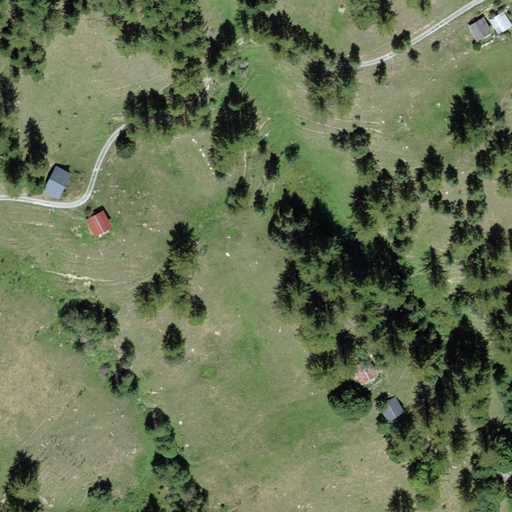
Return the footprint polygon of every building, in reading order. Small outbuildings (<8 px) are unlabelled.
[(503,12),(490,20),(498,34),(506,29),(511,26),(503,12)] [(484,37),(492,33),(483,18),(468,26),(477,42),(484,37)] [(71,173),(56,166),(44,192),(59,199),(64,187),(71,173)] [(105,211),(88,220),(96,235),(104,231),(113,227),(105,211)] [(365,357),(354,364),(363,378),(368,374),(374,370),(365,357)] [(392,392),(378,401),(388,417),(395,412),(403,407),(392,392)] [(511,460),(499,449),(486,463),(502,477),(508,470),(511,466),(511,460)]
